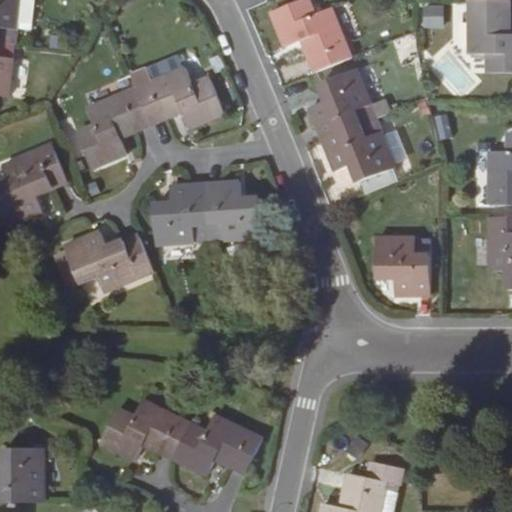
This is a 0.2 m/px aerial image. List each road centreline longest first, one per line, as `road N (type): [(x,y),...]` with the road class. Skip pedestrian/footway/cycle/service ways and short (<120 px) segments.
road 1 (residential): [(338,345),(330,279),(226,0)]
road 2 (residential): [(286,511),(309,400),(338,345)]
road 3 (residential): [(511,344),(338,345)]
